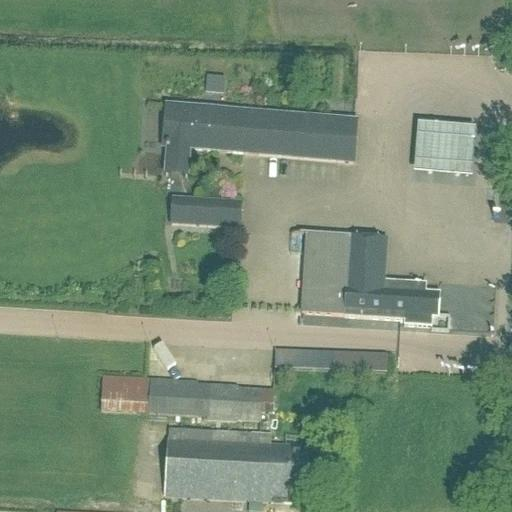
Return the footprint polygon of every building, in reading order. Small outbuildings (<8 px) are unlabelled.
[(351,168),(355,124),(166,108),(162,152),(166,152),(163,179),(187,181),(189,154),(351,168)] [(417,131),(414,179),(472,183),(476,135),(417,131)] [(334,179),(334,167),(311,166),(310,179),(334,179)] [(172,200),(170,227),(241,231),(243,204),(172,200)] [(421,292),(383,289),(386,243),(305,238),(300,318),(343,321),(403,325),(403,330),(431,332),(432,322),(437,322),(439,298),(421,297),(421,292)] [(274,353),(273,372),(385,376),(386,358),(274,353)] [(143,418),(207,422),(207,425),(260,427),(260,418),(272,418),(273,387),(237,384),(237,390),(198,387),(198,385),(144,382),(102,379),(100,416),(143,418)] [(167,433),(163,501),(296,508),(297,498),(303,499),(306,459),(299,459),(299,450),(269,449),(269,439),(167,433)]
